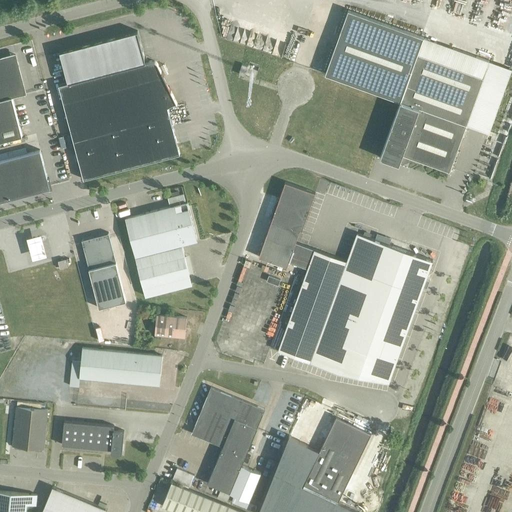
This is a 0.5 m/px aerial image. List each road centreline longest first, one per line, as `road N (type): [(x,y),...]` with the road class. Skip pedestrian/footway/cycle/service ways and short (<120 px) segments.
road 1 (residential): [(511,236),(295,161),(241,165)]
road 2 (residential): [(0,226),(241,165)]
road 3 (residential): [(426,511),(511,283)]
road 4 (residential): [(198,360),(248,209),(241,165)]
road 5 (unclassified): [(395,403),(198,360)]
road 6 (residential): [(188,0),(203,17),(241,165)]
road 7 (unclassified): [(0,470),(146,483)]
road 8 (unknown): [(54,475),(54,380),(46,366),(23,369)]
road 9 (unclassified): [(146,483),(198,360)]
road 10 (residential): [(0,33),(126,0)]
